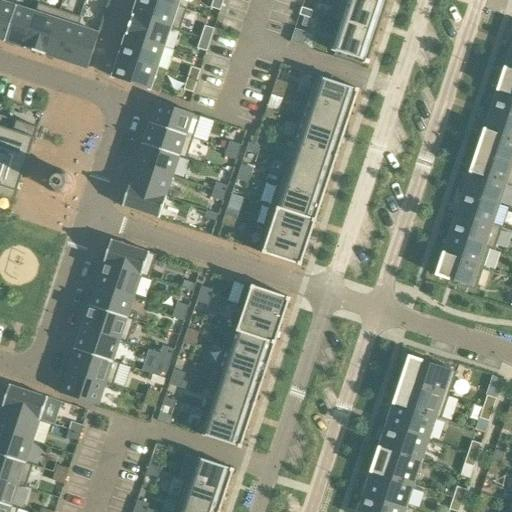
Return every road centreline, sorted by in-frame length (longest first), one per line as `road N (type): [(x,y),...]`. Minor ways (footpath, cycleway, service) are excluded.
road 1 (residential): [(376,312),(478,0)]
road 2 (residential): [(427,0),(328,296)]
road 3 (residential): [(88,217),(328,296)]
road 4 (residential): [(328,296),(257,511)]
road 5 (residential): [(311,511),(376,312)]
road 6 (residential): [(88,217),(40,371),(7,362)]
road 7 (residential): [(88,217),(117,124),(115,108),(90,93)]
road 8 (residential): [(376,312),(511,355)]
